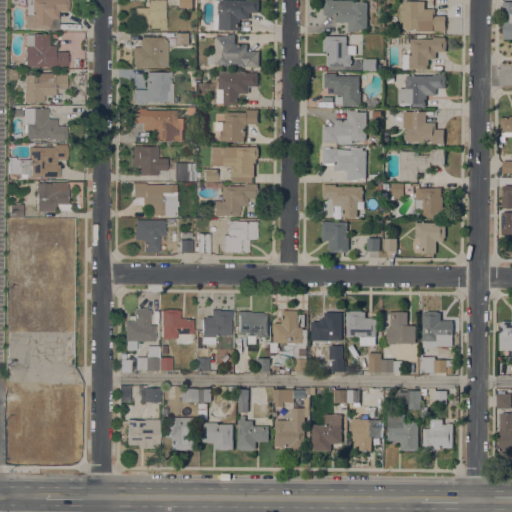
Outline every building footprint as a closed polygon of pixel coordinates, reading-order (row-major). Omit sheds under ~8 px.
[(69,0),(69,7),(68,7),(68,10),(58,10),(58,28),(24,28),(24,14),(27,15),(27,0),(69,0)] [(165,0),(165,17),(166,17),(166,27),(161,27),(161,29),(159,29),(159,27),(150,27),(150,24),(134,24),(134,6),(148,7),(148,0),(165,0)] [(213,0),(259,0),(259,9),(258,9),(258,12),(249,12),(249,19),(240,18),(239,29),(213,29),(213,0)] [(348,21),(335,21),(335,14),(323,14),(323,0),(353,0),(353,1),(356,1),(360,1),(360,0),(363,0),(363,1),(367,1),(367,29),(357,29),(357,30),(348,30),(348,21)] [(403,0),(424,0),(424,8),(434,8),(434,15),(445,15),(445,21),(446,21),(446,27),(445,27),(445,30),(416,30),(416,27),(410,27),(410,29),(406,29),(406,27),(403,27),(403,0)] [(511,38),(504,38),(504,11),(502,11),(502,1),(511,1),(511,38)] [(55,45),(55,51),(59,51),(59,49),(63,49),(63,51),(67,51),(67,54),(68,54),(68,62),(67,62),(67,66),(25,66),(26,34),(33,34),(33,33),(49,33),(49,44),(55,45)] [(189,33),(189,44),(175,44),(175,33),(189,33)] [(234,43),(247,43),(247,50),(259,50),(258,66),(249,66),(229,66),(229,64),(222,64),(222,65),(218,65),(218,64),(215,64),(215,63),(207,63),(208,52),(215,52),(215,35),(225,35),(225,34),(235,34),(234,43)] [(323,38),(325,38),(325,35),(346,35),(346,44),(355,44),(355,54),(350,54),(350,59),(352,59),(352,62),(351,62),(351,65),(327,65),(327,60),(326,60),(326,50),(323,50),(323,38)] [(167,66),(133,66),(133,47),(140,47),(140,40),(141,40),(141,36),(149,36),(163,36),(163,39),(166,39),(166,42),(167,42),(167,66)] [(433,39),(433,36),(445,36),(445,37),(445,40),(446,40),(446,51),(436,51),(435,58),(428,58),(428,64),(427,64),(427,69),(402,68),(402,53),(410,54),(410,51),(409,51),(409,48),(410,48),(410,46),(409,46),(409,43),(410,43),(410,38),(433,39)] [(376,58),(376,70),(363,70),(363,58),(376,58)] [(17,79),(9,79),(9,69),(17,69),(17,79)] [(246,71),(246,72),(257,72),(257,86),(248,85),(248,92),(239,92),(239,97),(238,97),(237,104),(223,104),(223,102),(217,102),(217,88),(218,88),(218,80),(217,80),(217,77),(219,77),(219,70),(246,71)] [(146,89),(146,77),(147,77),(147,71),(167,71),(171,71),(171,72),(171,77),(171,83),(172,83),(172,90),(172,103),(166,101),(145,101),(145,103),(134,103),(134,100),(132,100),(132,92),(134,92),(134,88),(146,89)] [(67,73),(66,88),(56,88),(56,94),(43,94),(43,102),(24,101),(24,74),(38,74),(38,72),(67,73)] [(359,75),(359,88),(360,88),(360,91),(360,104),(349,104),(349,105),(342,105),(342,104),(335,103),(335,94),(334,94),(334,87),(323,87),(323,72),(336,72),(336,75),(359,75)] [(433,75),(433,73),(445,73),(445,87),(435,87),(435,94),(426,94),(426,99),(425,99),(425,106),(411,106),(411,102),(398,102),(398,87),(405,87),(405,81),(404,81),(404,78),(406,78),(406,74),(433,75)] [(366,101),(376,97),(379,104),(369,108),(366,101)] [(48,105),(60,105),(60,118),(48,117),(48,105)] [(48,108),(48,118),(57,118),(57,125),(66,125),(66,140),(54,140),(54,138),(27,138),(27,134),(26,134),(26,132),(24,132),(24,107),(48,108)] [(133,108),(145,108),(145,110),(166,110),(166,109),(173,109),(173,116),(172,116),(172,123),(182,123),(182,140),(173,140),(173,141),(152,141),(152,129),(142,129),(142,122),(133,122),(133,108)] [(246,111),(246,108),(258,109),(258,111),(257,111),(257,120),(258,120),(258,123),(247,123),(247,124),(245,124),(245,135),(244,135),(244,142),(241,142),(241,141),(225,141),(221,141),(221,138),(219,138),(219,135),(221,135),(221,130),(215,130),(215,121),(225,121),(225,111),(246,111)] [(334,125),(334,118),(347,119),(347,109),(358,109),(358,111),(366,111),(366,139),(362,139),(362,140),(359,140),(359,139),(352,139),(352,143),(338,143),(338,141),(330,141),(330,142),(322,142),(322,125),(334,125)] [(406,111),(426,111),(426,122),(435,122),(435,129),(444,129),(444,143),(432,143),(432,142),(426,142),(426,141),(419,141),(419,142),(413,142),(413,141),(406,141),(406,137),(404,137),(404,134),(406,134),(406,111)] [(511,135),(501,135),(501,117),(508,117),(508,115),(511,115),(511,135)] [(44,146),(44,144),(51,143),(51,147),(54,147),(54,144),(67,144),(67,156),(66,156),(66,159),(56,158),(56,164),(59,164),(59,177),(31,176),(27,176),(27,178),(19,178),(19,173),(7,173),(7,156),(16,156),(16,158),(31,159),(31,146),(44,146)] [(157,157),(167,157),(167,170),(157,170),(157,174),(140,174),(140,170),(139,170),(139,165),(131,165),(131,156),(133,156),(133,145),(141,145),(157,145),(157,157)] [(250,146),(257,146),(257,148),(258,148),(258,155),(257,155),(257,158),(256,158),(256,163),(254,163),(254,176),(252,176),(252,182),(230,181),(230,172),(229,172),(229,170),(231,170),(231,165),(223,165),(223,164),(211,164),(211,145),(250,146)] [(366,178),(357,178),(357,180),(346,179),(346,170),(334,170),(334,163),(322,163),(322,147),(330,147),(330,148),(338,148),(350,149),(350,147),(363,147),(363,150),(366,150),(366,178)] [(426,151),(426,154),(429,154),(429,148),(445,148),(444,164),(432,164),(430,171),(418,171),(417,180),(400,180),(400,160),(399,160),(399,150),(426,151)] [(511,160),(511,172),(503,172),(503,160),(511,160)] [(194,180),(174,180),(174,162),(194,162),(194,180)] [(217,168),(216,180),(204,180),(204,168),(217,168)] [(52,183),(52,182),(66,182),(66,185),(68,185),(68,203),(54,203),(54,211),(37,210),(37,193),(36,193),(36,182),(52,183)] [(176,184),(175,215),(163,215),(163,214),(152,214),(152,204),(132,203),(133,182),(146,182),(146,184),(176,184)] [(245,185),(245,183),(257,183),(257,186),(258,186),(258,196),(257,196),(257,197),(247,197),(247,205),(240,205),(240,210),(239,210),(239,215),(213,215),(213,201),(221,201),(221,185),(245,185)] [(362,186),(362,189),(363,189),(363,192),(362,201),(357,201),(357,216),(341,216),(342,205),(332,205),(333,198),(323,198),(323,195),(322,195),(322,187),(323,187),(323,183),(335,183),(335,185),(362,186)] [(511,183),(511,207),(502,207),(502,195),(503,195),(503,183),(511,183)] [(411,184),(411,193),(404,193),(404,195),(401,195),(401,197),(397,197),(397,195),(390,195),(390,184),(411,184)] [(422,217),(422,209),(419,209),(419,207),(415,207),(415,198),(418,198),(418,193),(416,193),(416,190),(417,190),(417,187),(441,187),(441,195),(443,195),(443,205),(444,206),(444,207),(446,207),(445,217),(422,217)] [(22,203),(22,216),(10,216),(10,203),(22,203)] [(511,233),(501,233),(502,212),(511,212),(511,233)] [(164,219),(164,224),(165,224),(165,227),(164,227),(164,235),(159,235),(159,251),(157,251),(157,252),(143,251),(143,239),(134,239),(134,228),(135,228),(135,219),(164,219)] [(257,239),(248,239),(248,251),(242,252),(239,252),(231,251),(223,251),(223,235),(228,235),(228,227),(226,227),(226,224),(227,224),(227,220),(237,220),(237,221),(257,221),(257,239)] [(347,221),(347,237),(349,237),(349,249),(347,249),(347,251),(336,251),(329,251),(329,247),(328,247),(328,240),(322,240),(322,235),(321,235),(321,225),(322,225),(322,221),(331,221),(347,221)] [(420,237),(415,237),(415,229),(414,229),(414,225),(416,225),(416,222),(444,222),(444,225),(445,225),(445,237),(444,237),(444,240),(436,240),(436,252),(420,252),(420,237)] [(197,252),(197,251),(194,251),(194,240),(197,240),(197,232),(210,233),(210,252),(197,252)] [(379,250),(367,250),(367,237),(380,237),(379,250)] [(397,250),(384,250),(385,237),(397,237),(397,250)] [(192,252),(180,252),(180,239),(192,239),(192,252)] [(154,333),(155,333),(155,336),(155,341),(125,341),(125,331),(124,331),(124,320),(133,320),(134,308),(146,308),(146,309),(149,309),(149,324),(154,324),(154,326),(154,333)] [(193,333),(176,333),(176,338),(168,338),(168,339),(165,339),(165,338),(161,338),(162,325),(161,325),(161,309),(179,309),(179,317),(185,317),(185,319),(193,319),(193,333)] [(231,310),(231,318),(230,318),(230,335),(217,334),(217,336),(215,336),(215,344),(201,343),(202,318),(205,318),(205,316),(211,316),(211,309),(219,309),(219,310),(231,310)] [(272,331),(272,322),(281,322),(282,309),(298,310),(297,327),(302,327),(302,335),(303,335),(303,338),(302,338),(302,342),(295,342),(295,344),(287,344),(287,342),(277,342),(277,351),(270,351),(270,341),(273,341),(273,331),(272,331)] [(341,339),(338,339),(338,340),(335,340),(311,339),(312,334),(311,334),(311,320),(313,320),(313,319),(324,319),(324,311),(328,311),(328,310),(338,310),(338,311),(342,311),(341,339)] [(360,344),(360,336),(350,335),(350,336),(346,336),(346,332),(347,332),(347,321),(346,321),(346,311),(350,311),(350,310),(362,310),(362,311),(365,311),(365,317),(372,317),(372,318),(376,318),(376,336),(375,344),(360,344)] [(452,345),(436,345),(436,346),(423,346),(423,323),(422,323),(422,311),(426,311),(426,310),(437,310),(437,311),(440,311),(440,320),(452,320),(452,345)] [(262,312),(262,313),(267,313),(267,332),(268,332),(268,336),(264,336),(264,337),(262,337),(262,336),(256,336),(256,343),(248,343),(248,332),(238,332),(238,314),(238,311),(250,311),(250,312),(262,312)] [(407,311),(407,325),(415,325),(416,342),(396,342),(396,343),(387,344),(386,327),(390,327),(390,314),(389,314),(389,311),(407,311)] [(511,350),(499,350),(500,321),(502,321),(502,320),(511,320),(511,350)] [(159,357),(158,370),(135,370),(136,356),(146,357),(146,345),(159,345),(159,357)] [(380,371),(368,371),(368,352),(380,352),(380,371)] [(419,371),(419,356),(435,356),(435,358),(453,359),(452,365),(453,365),(453,373),(447,373),(447,372),(446,372),(419,371)] [(171,357),(171,370),(158,370),(159,357),(171,357)] [(208,370),(196,370),(196,357),(208,357),(208,370)] [(269,370),(257,370),(257,357),(269,357),(269,370)] [(128,358),(118,359),(119,372),(129,371),(128,358)] [(294,370),(294,358),(306,358),(306,368),(307,368),(307,371),(294,370)] [(343,371),(331,371),(332,358),(343,358),(343,371)] [(393,360),(402,360),(402,371),(381,371),(381,358),(393,358),(393,360)] [(120,384),(130,384),(130,401),(120,401),(120,384)] [(160,387),(159,401),(139,401),(140,387),(160,387)] [(181,401),(181,388),(198,388),(198,401),(181,401)] [(198,388),(211,388),(211,401),(207,401),(207,419),(198,419),(199,401),(198,401),(198,388)] [(248,411),(238,411),(238,401),(236,401),(236,388),(248,388),(248,411)] [(273,401),(273,388),(294,388),(293,401),(273,401)] [(341,413),(341,434),(342,434),(342,442),(338,442),(338,443),(331,443),(331,450),(314,450),(314,449),(311,449),(311,441),(312,441),(312,424),(325,424),(325,413),(338,413),(338,402),(334,401),(334,389),(346,389),(346,402),(346,413),(341,413)] [(346,389),(359,389),(359,402),(346,402),(346,389)] [(420,408),(408,408),(408,403),(397,403),(397,391),(407,391),(407,389),(420,389),(420,408)] [(434,390),(447,390),(446,403),(434,403),(434,391),(434,390)] [(510,407),(496,407),(496,393),(511,393),(510,407)] [(359,405),(375,407),(374,417),(358,415),(359,405)] [(304,449),(290,449),(289,449),(289,446),(287,446),(287,445),(274,445),(274,437),(275,437),(275,433),(272,433),(272,427),(275,427),(275,419),(292,419),(292,407),(309,407),(309,416),(304,416),(304,449)] [(511,452),(499,452),(499,412),(511,412),(511,452)] [(418,449),(415,449),(415,450),(403,450),(403,449),(400,449),(400,441),(394,441),(394,440),(387,440),(387,413),(404,413),(404,421),(411,421),(411,420),(415,420),(415,421),(418,421),(418,449)] [(193,417),(193,420),(194,420),(194,424),(193,448),(185,448),(185,449),(172,449),(173,438),(171,438),(171,436),(163,436),(164,425),(165,425),(165,416),(193,417)] [(362,418),(381,418),(381,436),(372,436),(372,449),(352,449),(352,417),(362,418)] [(452,447),(439,446),(439,448),(434,448),(434,450),(432,450),(432,451),(425,451),(425,450),(422,450),(422,442),(423,442),(423,428),(430,428),(430,418),(443,418),(443,423),(447,423),(447,422),(450,422),(450,423),(453,423),(452,447)] [(158,420),(158,423),(159,423),(158,443),(160,443),(159,448),(139,447),(139,445),(127,444),(127,425),(126,425),(126,420),(145,420),(145,423),(151,423),(151,419),(158,420)] [(238,420),(253,420),(253,425),(268,425),(268,439),(268,440),(256,440),(256,450),(240,450),(240,448),(237,448),(237,440),(238,440),(238,420)] [(229,448),(229,449),(219,449),(219,448),(214,448),(214,442),(207,442),(207,441),(203,441),(203,434),(203,423),(204,423),(204,421),(219,422),(219,423),(233,423),(232,439),(233,439),(233,448),(229,448)]
